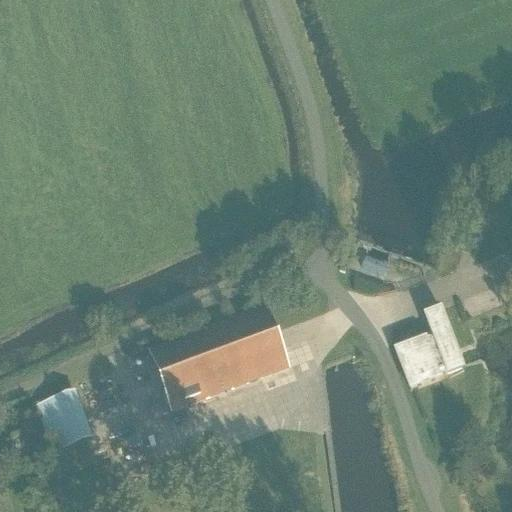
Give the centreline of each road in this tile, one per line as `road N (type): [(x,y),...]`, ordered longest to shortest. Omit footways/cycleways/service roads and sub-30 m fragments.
road 1 (unclassified): [(0,399),(235,290),(321,264)]
road 2 (unclassified): [(321,264),(379,350),(437,511)]
road 3 (unclassified): [(269,0),(310,113),(321,264)]
road 4 (unknown): [(346,306),(303,338),(296,398),(162,436)]
